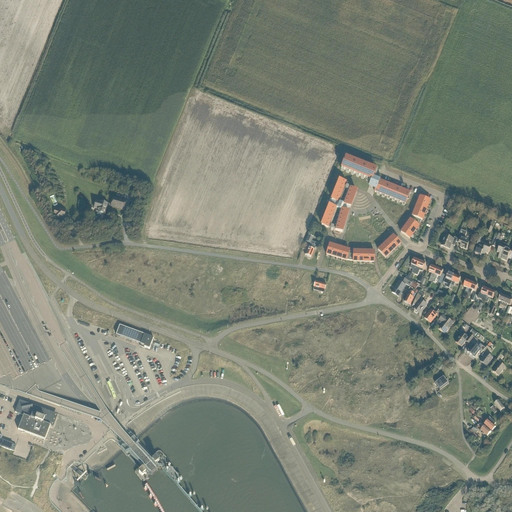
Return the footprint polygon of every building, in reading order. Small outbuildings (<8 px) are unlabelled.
[(372,179),(376,170),(345,158),(341,169),(372,181),(369,186),(376,188),(375,192),(405,204),(409,194),(379,182),(378,183),(375,182),(375,181),(372,179)] [(330,205),(322,225),(328,228),(336,208),(340,210),(335,229),(334,228),(334,227),(333,227),(333,226),(332,226),(332,227),(331,227),(330,229),(330,230),(331,230),(331,231),(332,231),(332,230),(333,230),(334,230),(342,233),(348,212),(347,212),(349,207),(350,207),(356,191),(349,188),(349,189),(349,188),(349,187),(348,187),(347,186),(347,187),(346,187),(345,189),(345,190),(346,190),(346,191),(347,191),(347,190),(348,190),(343,204),(338,202),(346,184),(346,183),(340,180),(332,201),(331,200),(329,205),(330,205)] [(114,197),(111,205),(111,207),(124,211),(127,201),(114,197)] [(418,202),(428,206),(430,201),(420,197),(418,202)] [(111,207),(111,205),(100,202),(100,203),(96,201),(94,209),(97,209),(96,212),(98,213),(97,215),(96,215),(94,221),(103,224),(105,217),(104,217),(105,215),(107,206),(111,207)] [(426,211),(428,206),(418,202),(416,207),(426,211)] [(414,211),(424,215),(426,211),(416,207),(414,211)] [(55,210),(54,214),(58,215),(57,217),(64,219),(66,210),(60,208),(59,211),(55,210)] [(422,220),(424,215),(414,211),(412,216),(413,217),(421,220),(422,220)] [(413,217),(411,220),(418,226),(421,220),(413,217)] [(419,226),(411,220),(410,220),(407,224),(416,230),(419,226)] [(404,228),(413,235),(416,230),(407,224),(404,228)] [(413,235),(404,228),(401,232),(410,239),(413,235)] [(461,230),(458,239),(461,241),(459,244),(462,245),(460,248),(466,250),(469,244),(466,243),(467,240),(464,239),(467,232),(461,230)] [(495,247),(497,243),(501,235),(498,233),(492,246),(495,247)] [(310,243),(305,255),(311,258),(315,247),(318,248),(320,245),(312,241),(314,237),(309,235),(306,242),(310,243)] [(389,240),(397,248),(401,244),(393,236),(389,240)] [(445,237),(441,246),(450,249),(451,245),(454,247),(458,239),(454,238),(453,241),(445,237)] [(393,251),(397,248),(389,240),(385,243),(393,251)] [(382,247),(389,255),(393,251),(385,243),(382,247)] [(481,256),(484,248),(486,245),(481,243),(480,243),(479,246),(476,254),(481,256)] [(486,245),(484,248),(481,256),(484,257),(485,255),(484,255),(485,253),(489,254),(492,248),(488,246),(489,244),(487,243),(486,245)] [(326,255),(331,256),(334,246),(329,244),(326,255)] [(499,258),(502,259),(507,248),(507,245),(504,244),(501,245),(498,253),(501,254),(500,256),(499,255),(499,258)] [(339,247),(334,246),(331,256),(336,258),(339,247)] [(344,249),(339,247),(336,258),(341,259),(344,249)] [(389,255),(382,247),(378,250),(385,258),(389,255)] [(511,250),(507,248),(502,259),(507,261),(511,252),(511,250)] [(349,250),(344,249),(341,259),(346,261),(346,260),(349,251),(349,250)] [(412,265),(411,269),(413,270),(412,273),(415,275),(420,262),(414,260),(412,265)] [(420,262),(415,275),(418,276),(420,271),(423,272),(424,270),(426,264),(420,262)] [(432,282),(437,269),(432,266),(429,272),(432,274),(429,280),(432,282)] [(443,271),(437,269),(432,282),(435,283),(438,276),(441,277),(443,271)] [(446,279),(444,283),(448,284),(447,288),(450,289),(455,276),(449,274),(447,280),(446,279)] [(455,276),(450,289),(453,290),(455,283),(458,284),(461,278),(455,276)] [(404,283),(403,284),(405,286),(406,285),(410,287),(414,282),(407,277),(403,283),(404,283)] [(315,281),(313,290),(324,293),(326,284),(315,281)] [(464,295),(467,296),(472,283),(466,281),(464,287),(467,288),(464,295)] [(399,282),(392,293),(399,297),(406,286),(405,286),(403,284),(399,282)] [(472,283),(467,296),(470,297),(473,290),(476,292),(478,286),(472,283)] [(480,293),(478,297),(484,300),(483,301),(485,302),(490,290),(484,288),(482,294),(480,293)] [(490,290),(485,302),(488,303),(489,300),(488,299),(489,297),(493,299),(496,293),(490,290)] [(411,291),(405,303),(411,306),(414,299),(412,298),(415,294),(411,291)] [(418,305),(414,310),(416,312),(415,313),(417,314),(418,314),(419,314),(427,305),(421,301),(425,296),(419,291),(414,302),(418,305)] [(501,295),(499,301),(502,303),(501,304),(499,308),(502,309),(507,298),(501,295)] [(511,299),(507,298),(502,309),(505,310),(507,307),(507,305),(510,306),(511,302),(511,299)] [(431,310),(424,318),(431,324),(437,316),(439,318),(443,314),(438,310),(435,314),(431,310)] [(443,323),(438,329),(445,335),(454,324),(445,317),(443,315),(440,320),(443,323)] [(120,326),(116,335),(134,342),(141,344),(140,346),(150,349),(154,338),(120,326)] [(462,333),(455,342),(462,347),(466,342),(469,344),(474,338),(471,335),(468,338),(462,333)] [(474,344),(468,352),(474,357),(479,351),(482,353),(486,348),(481,345),(479,347),(478,346),(477,347),(474,344)] [(482,358),(483,359),(481,362),(487,367),(493,358),(488,355),(492,350),(489,347),(487,346),(483,352),(487,354),(485,357),(484,356),(482,358)] [(500,363),(493,372),(499,376),(506,368),(500,363)] [(444,377),(435,383),(440,390),(449,384),(444,377)] [(416,395),(417,397),(425,391),(422,386),(416,391),(418,394),(416,395)] [(499,401),(495,404),(501,412),(505,409),(499,401)] [(20,414),(24,415),(18,430),(45,440),(51,425),(54,416),(19,403),(18,407),(15,412),(18,413),(18,415),(20,415),(20,414)] [(488,421),(485,425),(492,431),(496,427),(494,425),(496,423),(490,417),(487,420),(488,421)] [(479,425),(477,427),(488,437),(492,432),(485,426),(483,428),(479,425)] [(0,446),(11,450),(14,451),(14,450),(16,445),(0,439),(0,446)] [(56,472),(65,460),(58,454),(51,464),(53,466),(51,468),(56,472)] [(160,461),(157,457),(152,461),(156,465),(160,461)] [(143,469),(138,473),(142,477),(147,473),(143,469)]
